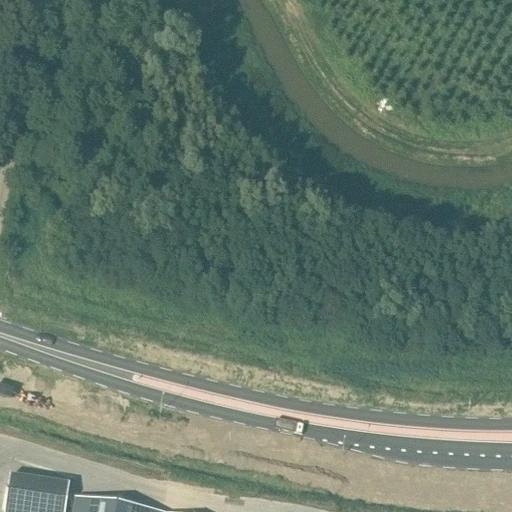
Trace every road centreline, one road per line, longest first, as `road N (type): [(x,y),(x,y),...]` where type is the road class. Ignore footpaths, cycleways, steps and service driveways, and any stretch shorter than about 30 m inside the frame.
road 1 (primary): [(108,369),(136,389),(265,422),(401,446),(511,454)]
road 2 (primary): [(511,424),(383,419),(140,368),(108,369)]
road 3 (unclassified): [(0,205),(44,0)]
